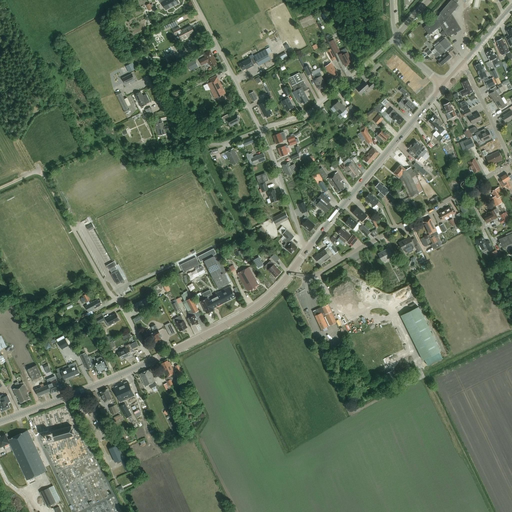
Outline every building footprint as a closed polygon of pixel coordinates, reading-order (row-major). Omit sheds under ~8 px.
[(156,0),(157,0),(156,0),(162,0),(163,1),(162,2),(166,10),(179,3),(177,0),(156,0)] [(436,17),(423,28),(429,35),(441,26),(446,34),(447,37),(453,33),(454,34),(456,32),(460,29),(453,17),(451,14),(458,6),(451,0),(450,0),(439,13),(440,14),(436,18),(436,17)] [(181,40),(194,33),(191,25),(181,31),(179,27),(173,30),(175,35),(178,34),(181,40)] [(435,48),(431,51),(434,54),(438,59),(437,59),(439,62),(438,63),(438,64),(440,66),(441,66),(442,65),(451,57),(448,53),(450,52),(454,48),(452,45),(444,37),(438,42),(436,44),(437,45),(435,47),(434,47),(435,48)] [(331,40),(329,42),(334,51),(338,49),(333,39),(331,40)] [(505,43),(504,43),(502,39),(497,41),(499,46),(498,46),(502,55),(506,53),(509,60),(511,59),(511,54),(511,51),(509,52),(505,43)] [(250,58),(239,64),(242,71),(248,68),(254,65),(253,64),(257,62),(259,66),(271,59),(268,54),(272,52),(269,47),(266,50),(253,56),(254,57),(250,59),(250,58)] [(428,48),(424,51),(429,57),(433,54),(428,48)] [(215,63),(217,62),(210,50),(204,54),(205,57),(200,60),(202,65),(208,62),(210,66),(212,65),(212,66),(216,64),(215,63)] [(494,64),(498,63),(496,58),(495,54),(494,55),(492,50),(486,53),(490,61),(492,60),(494,64)] [(284,60),(291,55),(288,51),(281,56),(284,60)] [(345,66),(348,64),(347,63),(351,61),(347,53),(343,55),(342,53),(339,55),(345,66)] [(337,73),(338,72),(336,69),(335,69),(330,63),(325,67),(332,77),(333,76),(334,77),(338,75),(337,73)] [(484,78),(487,77),(480,63),(475,66),(481,79),(484,78)] [(308,76),(313,73),(308,65),(304,67),(308,76)] [(320,72),(312,76),(314,79),(313,80),(319,89),(326,86),(321,76),(321,75),(322,76),(324,75),(322,71),(320,72)] [(307,100),(308,99),(304,91),(308,89),(306,85),(299,73),(288,78),(295,91),(292,92),(295,97),(296,97),(300,104),(303,102),(303,104),(307,102),(307,100)] [(126,84),(135,80),(132,74),(122,78),(126,84)] [(211,82),(208,84),(217,98),(220,96),(226,93),(218,78),(211,82)] [(488,87),(494,84),(491,78),(485,81),(488,87)] [(462,96),(464,95),(473,91),(468,80),(461,83),(465,90),(460,92),(462,96)] [(361,94),(368,88),(369,87),(371,89),(375,85),(371,81),(367,84),(364,81),(356,89),(361,94)] [(291,94),(287,87),(282,89),(286,96),(291,94)] [(492,92),(490,93),(494,101),(500,97),(498,94),(496,90),(497,89),(495,87),(491,89),(490,89),(491,91),(492,92)] [(120,91),(115,93),(125,113),(130,111),(129,108),(126,109),(119,94),(121,93),(120,91)] [(258,98),(254,91),(250,93),(254,101),(258,98)] [(141,92),(135,95),(139,103),(141,107),(143,106),(143,107),(144,106),(146,105),(147,105),(146,104),(144,100),(145,100),(143,96),(141,92)] [(404,97),(401,100),(401,99),(399,102),(403,106),(404,106),(410,111),(415,106),(408,100),(404,97)] [(500,97),(494,101),(499,108),(501,106),(502,109),(507,106),(505,103),(504,104),(500,97)] [(286,111),(293,107),(288,98),(285,100),(281,102),(286,111)] [(469,109),(465,100),(459,103),(463,111),(469,109)] [(270,114),(272,113),(266,101),(258,105),(265,117),(266,116),(267,118),(271,116),(270,114)] [(333,106),(340,114),(346,109),(343,106),(342,106),(338,101),(333,106)] [(452,117),(456,115),(453,110),(449,102),(446,104),(446,103),(444,104),(444,105),(443,105),(447,113),(449,112),(452,117)] [(356,110),(351,105),(348,107),(353,112),(351,114),(353,116),(357,112),(355,111),(356,110)] [(399,124),(404,119),(394,111),(394,110),(391,107),(386,113),(389,115),(390,115),(392,117),(391,118),(399,124)] [(482,120),(478,113),(472,115),(469,110),(462,113),(464,117),(468,115),(472,124),(482,120)] [(507,122),(511,119),(511,111),(511,110),(503,115),(504,117),(503,118),(505,122),(506,121),(507,122)] [(228,121),(230,126),(240,121),(239,119),(240,118),(240,117),(239,116),(238,115),(236,113),(229,117),(228,114),(222,117),(225,122),(228,121)] [(435,114),(432,117),(440,126),(441,125),(443,123),(439,119),(439,118),(435,114)] [(382,119),(378,115),(373,120),(377,125),(382,119)] [(432,117),(428,120),(434,126),(433,126),(437,130),(440,134),(445,129),(441,125),(440,126),(432,117)] [(166,133),(165,129),(167,129),(166,126),(164,126),(163,122),(162,122),(161,118),(152,121),(153,125),(156,124),(159,135),(160,134),(161,136),(165,135),(164,133),(166,133)] [(366,125),(360,129),(361,131),(360,132),(363,136),(365,140),(370,136),(368,133),(370,132),(366,125)] [(376,134),(377,135),(375,137),(378,141),(379,143),(382,139),(385,141),(389,136),(382,130),(380,132),(379,130),(376,133),(376,134)] [(480,131),(475,133),(478,139),(481,138),(483,142),(492,138),(488,131),(487,132),(482,134),(480,131)] [(280,133),(273,135),(276,144),(283,141),(283,140),(280,133)] [(245,146),(254,142),(252,138),(243,142),(245,146)] [(467,139),(463,141),(463,143),(466,149),(474,145),(470,138),(467,140),(467,139)] [(408,147),(408,148),(411,150),(416,154),(414,157),(417,160),(421,156),(424,152),(425,153),(427,151),(427,150),(423,146),(423,147),(416,140),(412,145),(411,144),(410,145),(408,147)] [(287,152),(290,151),(288,147),(287,145),(277,148),(280,156),(287,154),(287,152)] [(374,159),(379,153),(373,147),(367,154),(367,153),(363,158),(369,164),(373,158),(374,159)] [(237,161),(239,160),(233,148),(225,152),(231,164),(233,163),(234,165),(238,163),(237,161)] [(496,163),(502,160),(498,151),(485,157),(489,165),(495,162),(496,163)] [(251,166),(265,160),(263,153),(253,157),(251,153),(246,155),(248,160),(249,160),(251,166)] [(340,158),(336,162),(342,170),(344,168),(349,174),(350,174),(353,178),(359,173),(356,169),(357,168),(354,165),(356,163),(352,159),(351,160),(350,159),(349,158),(343,163),(340,158)] [(474,173),(480,169),(475,159),(468,163),(472,169),(471,170),(472,172),(473,172),(474,173)] [(289,162),(282,165),(286,175),(287,174),(288,175),(292,174),(292,172),(291,172),(293,171),(297,169),(294,164),(290,166),(289,162)] [(400,164),(393,173),(399,178),(399,177),(410,198),(410,197),(411,197),(413,196),(423,191),(410,167),(406,169),(400,164)] [(315,167),(318,171),(323,179),(327,176),(322,168),(319,169),(317,166),(315,167)] [(338,192),(344,188),(340,181),(342,180),(337,172),(327,178),(333,186),(334,186),(338,192)] [(501,180),(499,181),(503,187),(506,185),(509,184),(507,180),(510,179),(508,176),(508,175),(507,173),(500,177),(501,180)] [(466,188),(466,187),(467,187),(467,186),(468,186),(468,185),(468,184),(468,183),(468,182),(467,181),(466,181),(466,180),(465,180),(464,180),(463,180),(462,181),(461,181),(461,182),(460,182),(460,183),(460,184),(460,185),(460,186),(461,187),(462,187),(462,188),(463,188),(464,188),(465,188),(466,188)] [(322,181),(318,184),(324,192),(328,190),(322,181)] [(268,189),(265,182),(259,184),(261,188),(259,189),(260,192),(268,189)] [(385,195),(389,190),(384,185),(383,186),(379,183),(377,183),(376,185),(376,187),(380,190),(379,190),(385,195)] [(492,193),(494,197),(491,199),(496,207),(502,203),(499,197),(503,195),(499,187),(493,191),(494,192),(492,193)] [(278,200),(274,190),(267,192),(271,203),(278,200)] [(371,195),(369,193),(365,198),(364,199),(368,203),(369,202),(374,207),(373,208),(375,209),(376,209),(378,206),(381,209),(384,206),(379,201),(378,201),(372,195),(371,195)] [(320,200),(317,205),(326,212),(332,206),(328,203),(330,201),(322,194),(318,198),(320,200)] [(459,207),(463,214),(469,211),(465,204),(459,207)] [(362,221),(367,216),(358,207),(352,213),(362,221)] [(441,220),(456,213),(454,210),(453,211),(451,207),(440,213),(442,217),(440,218),(441,220)] [(487,223),(498,217),(496,214),(499,212),(497,208),(490,212),(492,214),(484,218),(487,223)] [(285,212),(272,219),(274,223),(287,217),(285,212)] [(505,216),(508,215),(506,212),(500,215),(503,219),(499,221),(501,224),(508,220),(505,216)] [(309,231),(314,225),(305,217),(302,220),(304,222),(302,225),(303,226),(305,227),(309,231)] [(353,229),(358,222),(355,220),(355,221),(350,217),(345,223),(353,229)] [(427,220),(435,236),(436,237),(437,236),(436,235),(438,234),(436,231),(437,230),(430,218),(427,220)] [(434,236),(435,236),(427,220),(423,222),(429,234),(427,235),(429,238),(430,238),(433,244),(437,241),(436,238),(434,236)] [(371,232),(370,232),(362,224),(359,228),(367,236),(371,232)] [(284,228),(279,232),(282,234),(283,236),(286,238),(283,241),(286,243),(283,246),(286,248),(285,248),(291,254),(297,247),(290,241),(294,237),(286,230),(284,228)] [(344,242),(350,235),(346,231),(345,231),(341,228),(337,233),(340,235),(339,238),(344,242)] [(511,233),(507,236),(499,239),(501,243),(503,247),(511,243),(511,233)] [(352,245),(357,238),(353,235),(347,242),(352,245)] [(403,251),(405,250),(405,252),(409,252),(412,250),(414,247),(413,246),(415,245),(410,236),(398,242),(403,251)] [(482,250),(487,248),(489,252),(493,250),(489,240),(486,242),(483,237),(475,240),(478,246),(480,245),(482,250)] [(324,249),(314,257),(320,264),(324,261),(324,262),(330,257),(329,255),(326,252),(330,249),(332,253),(333,254),(337,250),(331,242),(330,242),(328,244),(327,245),(328,246),(324,249)] [(213,248),(197,257),(200,262),(216,254),(213,248)] [(382,262),(393,256),(389,248),(378,253),(382,262)] [(247,257),(242,249),(239,252),(241,255),(242,255),(244,259),(247,257)] [(496,251),(490,253),(493,259),(494,258),(495,259),(499,257),(496,251)] [(277,252),(273,257),(278,262),(282,258),(277,252)] [(218,289),(229,283),(224,274),(226,273),(218,255),(214,257),(214,256),(204,261),(218,289)] [(180,265),(184,272),(199,265),(196,257),(180,265)] [(259,257),(254,260),(258,268),(263,265),(259,257)] [(117,270),(115,266),(117,265),(114,261),(106,266),(108,270),(109,269),(112,273),(111,274),(117,284),(124,280),(118,270),(117,270)] [(275,277),(281,272),(270,261),(264,266),(275,277)] [(194,271),(191,273),(194,278),(196,277),(205,272),(202,267),(199,268),(196,270),(194,271)] [(255,287),(259,285),(248,267),(237,274),(247,291),(251,289),(252,291),(256,288),(255,287)] [(235,297),(230,287),(213,295),(211,293),(212,293),(210,289),(202,293),(204,297),(205,297),(205,299),(200,301),(207,314),(214,310),(213,308),(235,297)] [(184,292),(183,293),(183,294),(186,300),(187,300),(191,297),(192,297),(188,290),(184,292)] [(186,300),(188,304),(192,310),(193,313),(194,313),(198,311),(199,310),(192,297),(191,297),(187,300),(186,300)] [(101,304),(102,304),(100,300),(99,300),(98,299),(85,306),(88,312),(101,305),(101,304)] [(175,299),(171,301),(175,311),(179,309),(175,299)] [(184,301),(183,302),(185,305),(187,311),(188,312),(192,310),(188,304),(186,300),(184,301)] [(328,304),(322,307),(324,311),(324,312),(325,314),(331,311),(328,304)] [(322,307),(313,311),(315,315),(321,312),(322,313),(324,312),(324,311),(322,307)] [(418,307),(401,316),(423,360),(425,359),(428,366),(443,358),(440,352),(441,351),(418,307)] [(192,310),(188,312),(190,317),(188,318),(190,321),(191,321),(192,325),(198,322),(196,318),(196,317),(196,315),(195,314),(194,315),(193,313),(192,310)] [(331,311),(325,314),(326,316),(330,325),(332,325),(337,322),(331,311)] [(321,312),(315,315),(321,329),(328,326),(324,317),(322,313),(321,312)] [(106,318),(110,325),(120,320),(116,313),(106,318)] [(98,324),(105,320),(105,319),(103,315),(96,319),(98,324)] [(180,331),(187,327),(181,315),(177,317),(179,320),(175,322),(180,331)] [(158,330),(155,325),(151,327),(154,332),(150,334),(154,342),(155,342),(156,343),(158,342),(157,341),(161,339),(160,336),(161,335),(162,334),(161,332),(160,333),(158,330)] [(94,338),(93,338),(95,343),(102,340),(100,335),(94,338)] [(65,338),(58,342),(62,349),(69,345),(65,339),(65,338)] [(126,348),(118,352),(121,360),(132,355),(130,351),(132,349),(130,345),(130,344),(125,346),(126,348)] [(109,369),(105,359),(103,360),(101,357),(97,359),(99,362),(94,364),(93,363),(91,364),(85,353),(81,355),(80,355),(87,370),(93,367),(95,366),(98,374),(109,369)] [(162,367),(167,377),(166,378),(169,386),(172,384),(170,379),(172,379),(170,375),(175,373),(169,362),(168,362),(167,360),(162,363),(163,366),(162,367)] [(32,381),(42,376),(36,365),(27,369),(32,381)] [(64,379),(79,373),(76,365),(61,371),(64,379)] [(150,388),(157,385),(151,373),(150,374),(148,370),(140,373),(142,377),(141,378),(145,386),(149,384),(150,388)] [(392,370),(386,373),(390,381),(396,379),(395,378),(392,370)] [(42,376),(37,379),(39,385),(45,382),(42,376)] [(50,393),(61,389),(56,379),(48,382),(49,384),(47,385),(50,391),(50,393)] [(115,388),(114,388),(117,393),(118,395),(118,396),(121,402),(134,396),(131,389),(131,390),(129,387),(130,387),(128,382),(127,382),(126,382),(124,383),(124,384),(118,386),(117,386),(116,387),(115,388)] [(17,388),(13,389),(17,398),(18,397),(20,403),(30,399),(27,393),(28,392),(24,384),(17,388)] [(50,391),(47,385),(44,386),(43,384),(40,385),(41,387),(36,390),(38,396),(50,391)] [(104,401),(111,399),(107,389),(100,391),(104,401)] [(2,402),(0,402),(0,408),(1,411),(10,408),(8,402),(10,401),(7,395),(4,397),(0,398),(2,402)] [(113,415),(119,412),(116,405),(110,407),(113,415)] [(127,418),(132,415),(126,405),(123,406),(121,408),(127,418)] [(49,431),(50,432),(50,434),(47,435),(48,439),(51,438),(52,441),(74,435),(71,425),(49,431)] [(0,446),(0,447),(9,443),(26,480),(33,476),(46,470),(28,430),(7,439),(5,433),(0,435),(0,446)] [(118,444),(109,448),(112,454),(115,462),(117,461),(121,459),(124,458),(118,444)] [(47,506),(55,502),(48,487),(40,491),(47,506)]
